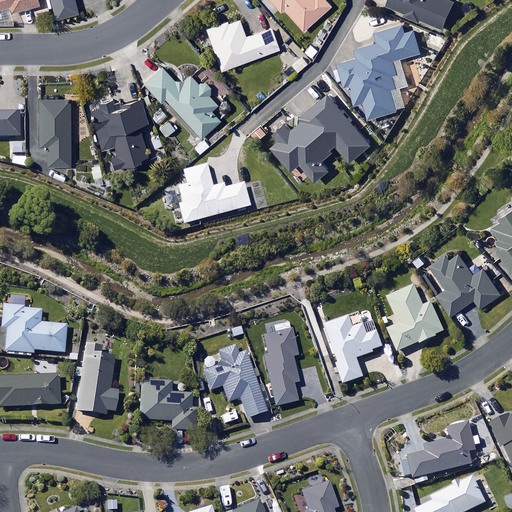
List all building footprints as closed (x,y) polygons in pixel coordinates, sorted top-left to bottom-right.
[(0,0),(0,8),(7,6),(9,12),(39,4),(37,0),(0,0)] [(50,0),(55,18),(78,12),(74,0),(50,0)] [(268,0),(280,13),(283,10),(302,31),(330,4),(326,0),(268,0)] [(388,0),(387,5),(406,12),(405,15),(419,21),(421,18),(443,28),(454,0),(453,0),(388,0)] [(227,22),(227,20),(205,28),(220,69),(278,48),(270,26),(245,35),(239,18),(227,22)] [(368,117),(396,109),(392,89),(397,89),(393,75),(397,74),(393,59),(423,52),(420,38),(416,39),(413,29),(405,30),(404,26),(375,32),(377,42),(373,45),(359,46),(356,48),(355,51),(357,58),(338,62),(344,87),(349,85),(354,105),(365,102),(368,117)] [(442,37),(430,33),(427,43),(438,47),(442,37)] [(163,65),(143,83),(160,103),(165,98),(199,139),(220,121),(211,110),(219,104),(210,94),(208,86),(203,82),(198,82),(191,75),(185,79),(175,80),(163,65)] [(329,93),(299,118),(302,121),(293,128),(288,122),(274,134),(279,140),(271,146),(292,170),(300,163),(316,181),(332,168),(322,156),(336,144),(351,162),(372,145),(329,93)] [(296,96),(290,100),(300,113),(306,109),(296,96)] [(129,169),(142,165),(139,157),(147,155),(137,124),(146,121),(139,98),(115,105),(114,101),(89,108),(101,149),(112,145),(115,155),(110,156),(114,168),(127,164),(129,169)] [(69,99),(38,99),(39,146),(46,146),(47,165),(70,165),(69,99)] [(0,137),(17,138),(17,113),(0,113),(0,137)] [(168,121),(159,127),(165,135),(174,129),(168,121)] [(266,135),(260,128),(251,136),(257,143),(266,135)] [(24,143),(11,143),(11,153),(24,153),(24,143)] [(91,165),(93,179),(97,178),(98,185),(103,185),(100,164),(91,165)] [(181,225),(235,211),(235,213),(245,210),(244,208),(248,208),(241,184),(222,189),(221,185),(210,188),(204,165),(181,171),(184,185),(176,187),(180,204),(176,205),(181,225)] [(511,208),(498,217),(500,220),(490,227),(499,242),(494,245),(511,274),(511,208)] [(474,274),(457,248),(431,264),(447,289),(440,293),(452,313),(475,298),(480,306),(501,293),(485,267),(474,274)] [(396,352),(416,343),(418,346),(436,339),(434,335),(443,332),(428,297),(420,300),(413,285),(386,297),(397,323),(386,328),(396,352)] [(39,310),(1,308),(0,327),(0,329),(5,330),(4,353),(34,355),(34,351),(62,352),(64,325),(38,324),(39,310)] [(356,361),(374,355),(372,351),(381,347),(372,322),(351,329),(347,317),(323,326),(337,364),(335,364),(342,384),(362,377),(356,361)] [(290,322),(272,327),(274,334),(261,337),(266,356),(261,357),(274,407),(295,402),(291,383),(296,382),(290,356),(298,354),(290,322)] [(98,347),(83,346),(75,412),(105,416),(106,410),(115,411),(117,391),(107,390),(111,357),(97,355),(98,347)] [(237,353),(234,346),(215,352),(220,365),(201,371),(208,391),(220,387),(226,403),(237,399),(245,419),(265,412),(243,351),(237,353)] [(58,377),(0,377),(0,406),(57,407),(58,377)] [(178,379),(138,378),(136,420),(169,422),(169,430),(190,431),(191,392),(177,392),(178,379)] [(511,413),(489,424),(499,447),(503,446),(511,465),(511,413)] [(467,455),(475,453),(473,446),(480,444),(478,436),(472,437),(468,423),(447,428),(449,438),(423,444),(425,452),(400,459),(405,479),(410,478),(411,482),(414,481),(415,486),(428,483),(427,478),(470,467),(467,455)] [(465,511),(484,503),(470,473),(428,493),(432,501),(413,510),(414,511),(465,511)] [(333,511),(332,508),(335,507),(325,481),(299,491),(306,510),(301,511),(333,511)] [(262,511),(258,500),(231,511),(262,511)]
